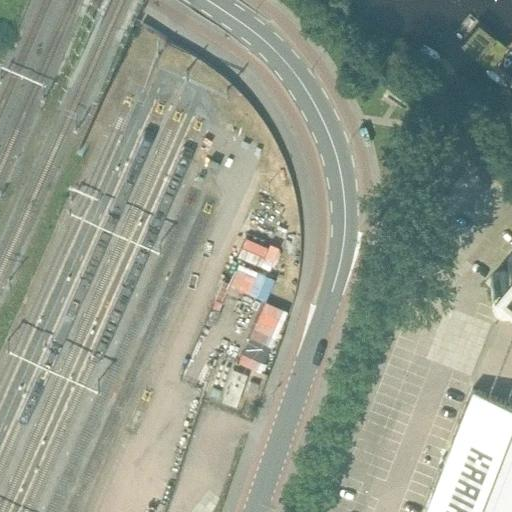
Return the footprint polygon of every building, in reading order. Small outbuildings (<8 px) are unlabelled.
[(463,18),(447,38),(485,70),(501,51),(463,18)] [(245,210),(267,220),(279,192),(256,182),(245,210)] [(222,277),(214,295),(222,299),(228,285),(264,300),(274,278),(238,263),(230,280),(222,277)] [(264,300),(237,361),(260,371),(287,309),(264,300)] [(233,368),(221,400),(236,405),(247,373),(233,368)] [(511,511),(511,402),(472,387),(423,511),(511,511)]
